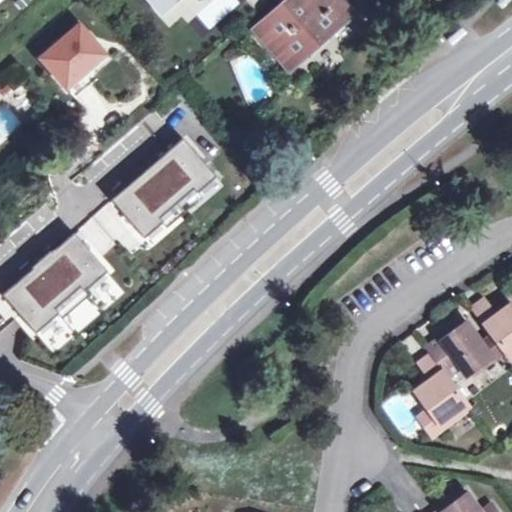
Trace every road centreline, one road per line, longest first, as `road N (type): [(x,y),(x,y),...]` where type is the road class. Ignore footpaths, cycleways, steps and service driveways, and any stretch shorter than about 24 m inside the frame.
road 1 (primary): [(511,38),(327,184),(78,424)]
road 2 (primary): [(103,447),(235,311),(511,75)]
road 3 (residential): [(511,235),(493,240),(370,329),(331,511)]
